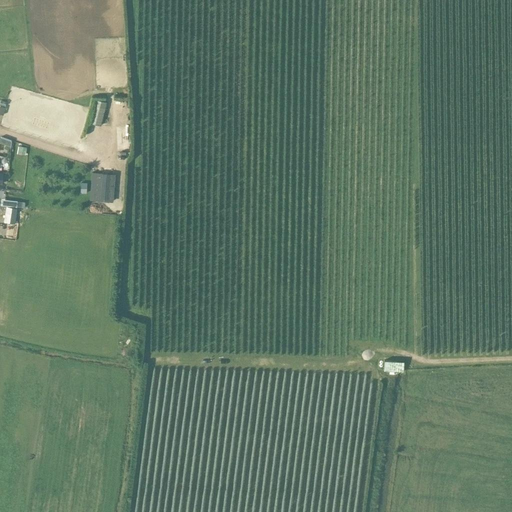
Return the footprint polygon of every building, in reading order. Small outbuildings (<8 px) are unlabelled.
[(88,122),(101,125),(107,102),(93,99),(88,122)] [(0,137),(0,142),(11,146),(11,140),(0,137)] [(92,172),(90,200),(113,202),(115,174),(92,172)] [(7,207),(6,213),(9,213),(8,222),(15,223),(17,208),(7,207)] [(384,360),(384,370),(403,371),(404,361),(384,360)]
